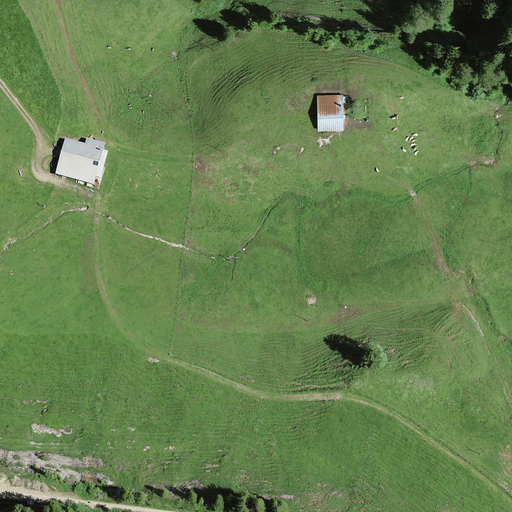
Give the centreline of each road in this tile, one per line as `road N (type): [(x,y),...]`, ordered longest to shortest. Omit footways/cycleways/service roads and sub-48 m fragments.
road 1 (track): [(58,0),(73,60),(116,139),(107,237),(117,311),(192,369),(290,394),(362,390),(431,425),(511,502)]
road 2 (track): [(0,492),(154,511)]
